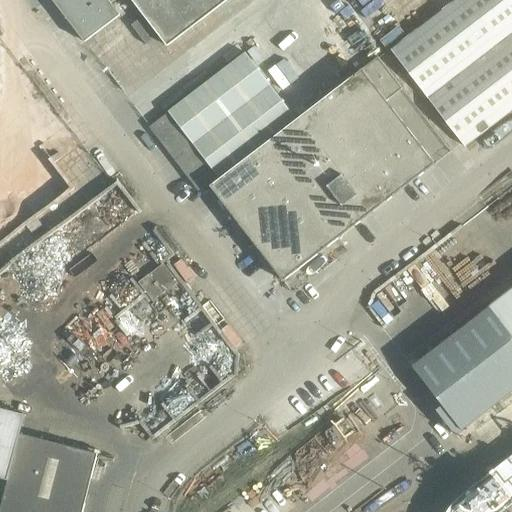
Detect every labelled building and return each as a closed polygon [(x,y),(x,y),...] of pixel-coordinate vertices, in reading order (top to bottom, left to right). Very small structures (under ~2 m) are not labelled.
[(51,0),(58,9),(84,42),(120,16),(110,4),(115,0),(131,0),(138,8),(167,46),(227,0),(51,0)] [(429,0),(380,0),(364,12),(389,44),(436,8),(429,0)] [(511,0),(454,0),(390,49),(464,145),(511,108),(511,0)] [(245,53),(198,88),(167,112),(168,113),(150,127),(172,157),(198,190),(217,176),(218,177),(295,117),(245,53)] [(378,57),(330,93),(403,188),(435,164),(386,101),(402,88),(378,57)] [(403,188),(330,93),(298,118),(349,184),(371,213),(403,188)] [(371,213),(349,184),(298,118),(267,142),(281,161),(296,180),(311,199),(325,218),(340,237),(371,213)] [(210,186),(225,205),(281,161),(267,142),(210,186)] [(225,205),(234,217),(239,224),(296,180),(281,161),(225,205)] [(254,243),(311,199),(296,180),(239,224),(254,243)] [(254,243),(268,262),(325,218),(311,199),(254,243)] [(283,281),(340,237),(325,218),(268,262),(283,281)] [(177,282),(162,263),(138,282),(153,300),(177,282)] [(511,290),(489,308),(511,337),(511,290)] [(386,378),(380,370),(368,354),(361,359),(355,351),(335,365),(359,397),(386,378)] [(0,478),(8,480),(21,432),(25,415),(0,408),(0,478)] [(8,480),(0,511),(82,511),(98,452),(21,432),(8,480)]
